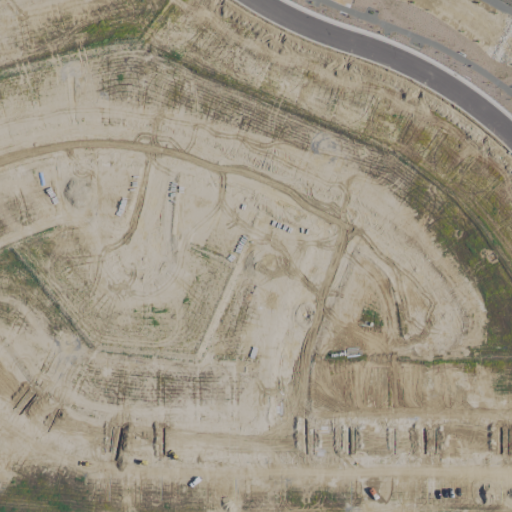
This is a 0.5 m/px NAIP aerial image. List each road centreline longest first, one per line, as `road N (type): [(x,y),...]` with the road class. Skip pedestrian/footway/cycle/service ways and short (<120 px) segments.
road 1 (residential): [(511,440),(130,444),(59,427),(0,380)]
road 2 (residential): [(430,318),(412,271),(346,227),(203,160),(111,140),(37,143),(0,157)]
road 3 (residential): [(250,0),(457,93),(511,137)]
road 4 (residential): [(285,442),(285,363),(346,227)]
